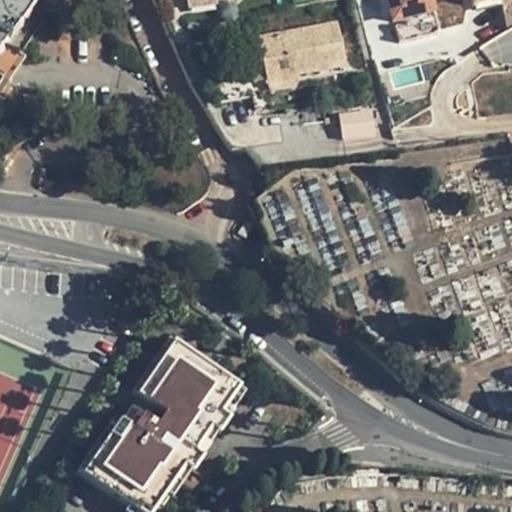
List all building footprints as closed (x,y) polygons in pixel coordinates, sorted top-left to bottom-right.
[(0,0),(0,35),(1,36),(23,0),(0,0)] [(29,0),(23,0),(1,36),(0,35),(0,46),(6,37),(29,0)] [(212,0),(210,0),(178,5),(180,16),(214,10),(212,0)] [(427,13),(423,0),(385,0),(391,23),(427,13)] [(326,75),(346,72),(338,33),(259,48),(267,91),(297,85),(326,79),(326,75)] [(297,85),(267,91),(268,98),(298,92),(297,85)] [(511,101),(511,86),(492,88),(493,103),(511,101)] [(349,122),(369,121),(367,113),(349,114),(349,122)] [(370,140),(369,121),(349,122),(343,122),(345,142),(370,140)] [(136,392),(172,337),(166,333),(130,387),(136,392)] [(147,399),(138,415),(125,406),(115,421),(78,475),(131,511),(147,511),(162,494),(166,497),(184,473),(187,475),(200,459),(193,453),(187,449),(234,382),(172,337),(136,392),(147,399)] [(187,449),(193,453),(241,386),(234,382),(187,449)] [(78,475),(115,421),(108,416),(71,470),(78,475)]
